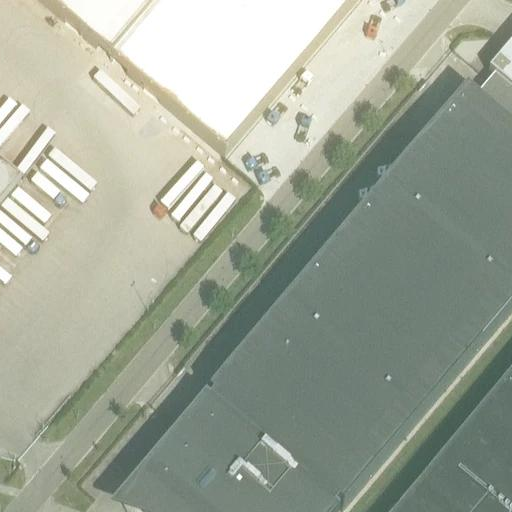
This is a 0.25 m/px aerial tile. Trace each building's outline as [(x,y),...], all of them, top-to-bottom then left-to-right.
[(35,0),(113,64),(166,0),(35,0)] [(511,46),(488,76),(511,96),(511,46)] [(338,511),(343,511),(511,313),(511,137),(464,97),(423,146),(371,208),(294,299),(241,360),(207,400),(211,404),(208,409),(203,405),(177,436),(181,440),(129,502),(141,511),(335,511),(337,511),(338,511)] [(0,210),(20,187),(0,169),(0,210)] [(511,511),(511,378),(401,511),(511,511)]
